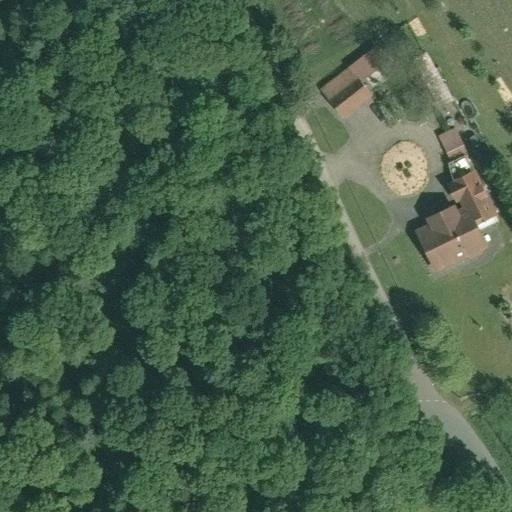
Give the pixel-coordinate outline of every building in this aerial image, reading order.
[(434,111),(454,101),(428,51),(408,61),(434,111)] [(373,52),(315,96),(336,123),(371,96),(361,83),(383,65),(373,52)] [(447,162),(466,153),(455,128),(436,137),(447,162)] [(412,239),(431,281),(485,257),(474,233),(493,224),(472,177),(446,189),(449,196),(443,199),(450,214),(421,227),(424,234),(412,239)] [(358,359),(348,375),(353,393),(368,403),(378,389),(369,383),(368,377),(373,369),(358,359)]
